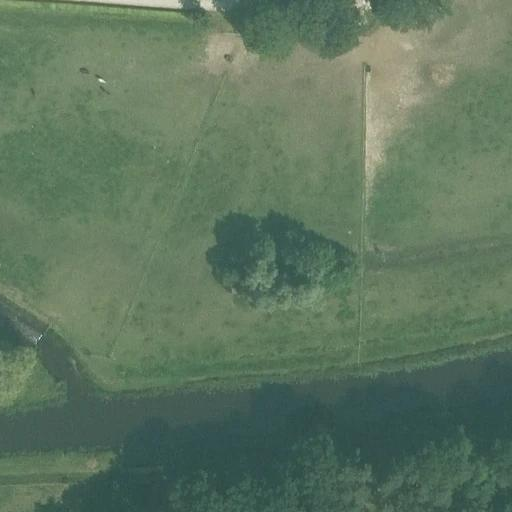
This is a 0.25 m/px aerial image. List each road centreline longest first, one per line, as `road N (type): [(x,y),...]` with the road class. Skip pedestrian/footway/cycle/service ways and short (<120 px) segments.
road 1 (track): [(511,315),(347,345),(133,366)]
road 2 (track): [(162,471),(511,423)]
road 3 (track): [(0,469),(121,473)]
